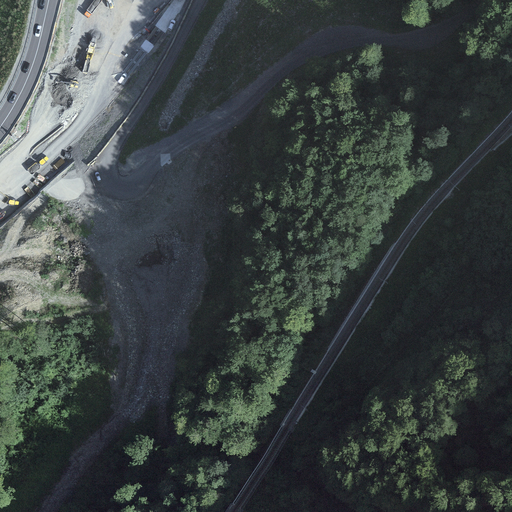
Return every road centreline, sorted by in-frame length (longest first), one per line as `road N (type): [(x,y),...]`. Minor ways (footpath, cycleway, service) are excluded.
road 1 (track): [(37,170),(65,183),(116,166),(223,124),(300,59),(354,41),(434,31),(483,0)]
road 2 (track): [(354,41),(289,79),(180,202),(107,224),(0,281)]
road 3 (primary): [(0,193),(109,117),(154,66),(193,0)]
road 4 (track): [(199,186),(195,162),(275,0)]
road 5 (track): [(0,164),(74,45),(86,0)]
road 6 (trunk): [(0,183),(116,74)]
road 7 (primary): [(43,0),(31,62),(0,127)]
